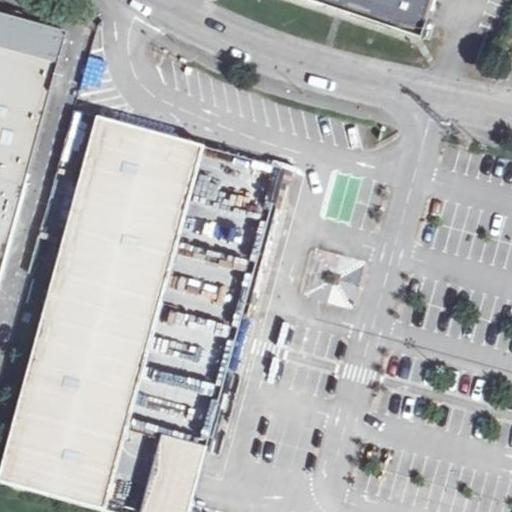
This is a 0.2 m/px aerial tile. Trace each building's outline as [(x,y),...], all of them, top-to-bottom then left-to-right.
[(426,16),(431,0),(308,0),(417,41),(426,16)] [(0,55),(57,71),(65,45),(61,36),(0,18),(0,55)] [(0,120),(42,132),(57,71),(0,55),(0,120)] [(0,285),(1,282),(42,132),(0,120),(0,285)] [(104,511),(203,149),(96,120),(15,419),(0,475),(0,485),(98,511),(104,511)] [(318,251),(310,276),(341,287),(349,262),(318,251)] [(119,511),(188,511),(205,447),(157,435),(139,508),(122,503),(119,511)]
